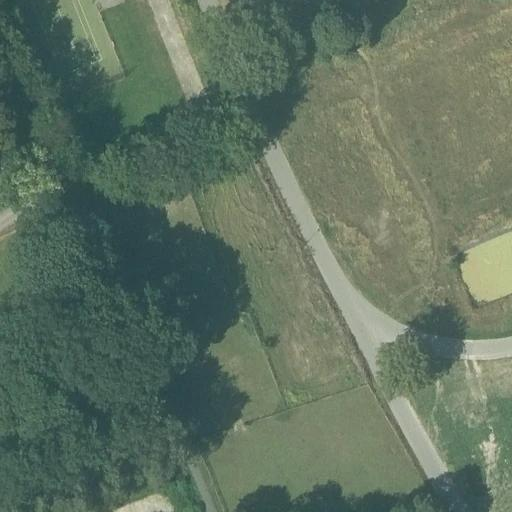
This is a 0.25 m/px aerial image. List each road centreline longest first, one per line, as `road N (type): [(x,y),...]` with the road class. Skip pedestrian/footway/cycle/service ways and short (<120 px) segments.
road 1 (residential): [(361,317),(250,106),(206,0)]
road 2 (residential): [(459,511),(361,317)]
road 3 (residential): [(511,343),(432,343),(361,317)]
